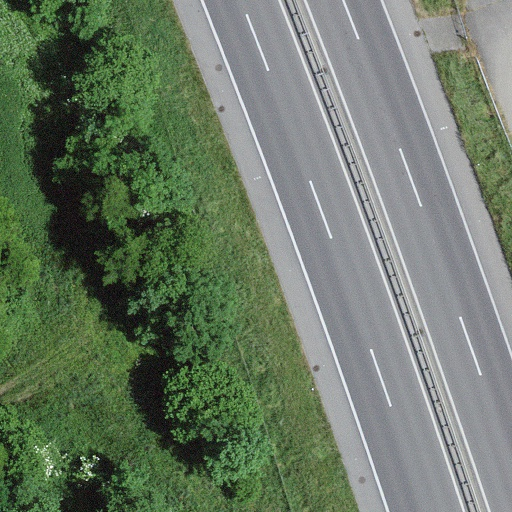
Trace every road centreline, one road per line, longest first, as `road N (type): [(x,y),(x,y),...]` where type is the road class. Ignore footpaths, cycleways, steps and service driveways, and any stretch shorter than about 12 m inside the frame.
road 1 (motorway): [(238,0),(321,212),(423,511)]
road 2 (motorway): [(511,474),(342,0)]
